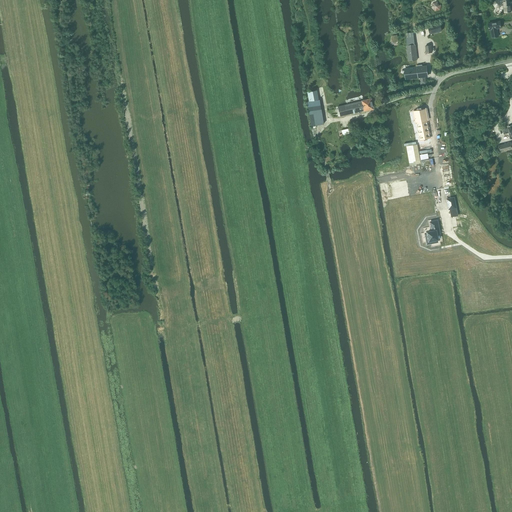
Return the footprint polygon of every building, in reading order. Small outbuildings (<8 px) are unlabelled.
[(507,0),(500,1),(499,0),(494,0),(493,4),(495,8),(500,8),(501,6),(504,6),(505,13),(511,12),(511,5),(511,4),(511,2),(510,2),(510,0),(507,0)] [(433,3),(432,8),(435,12),(440,10),(441,5),(438,2),(433,3)] [(497,37),(496,29),(501,28),(500,21),(488,23),(489,30),(491,30),(492,38),(497,37)] [(430,35),(442,31),(440,24),(428,27),(430,35)] [(414,37),(406,38),(409,61),(417,60),(414,37)] [(417,67),(405,69),(406,79),(420,77),(421,84),(426,84),(425,76),(428,76),(427,66),(422,67),(422,65),(417,65),(417,66),(417,67)] [(363,111),(373,109),(371,99),(361,101),(361,102),(338,107),(340,116),(363,111)] [(319,100),(307,102),(311,126),(324,124),(319,100)] [(435,137),(430,108),(419,110),(420,117),(415,118),(416,125),(421,124),(424,139),(435,137)] [(511,139),(511,125),(507,127),(508,128),(503,130),(504,134),(509,133),(511,140),(511,139)] [(511,143),(511,142),(498,146),(500,153),(511,149),(511,143)] [(454,198),(447,199),(449,209),(456,208),(454,198)] [(431,231),(427,232),(429,242),(440,240),(439,234),(440,234),(438,220),(430,222),(431,231)]
